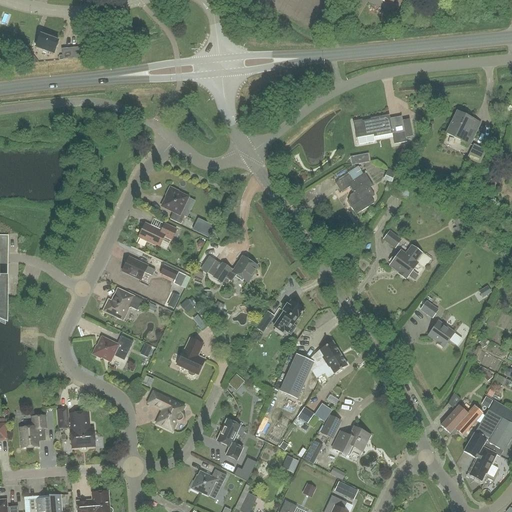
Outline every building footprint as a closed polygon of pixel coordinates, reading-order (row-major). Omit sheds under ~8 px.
[(53,54),(59,41),(40,34),(35,47),(53,54)] [(469,146),(480,123),(457,111),(446,134),(469,146)] [(410,119),(403,120),(402,116),(389,118),(389,115),(370,118),(371,121),(362,123),(361,120),(353,121),(356,138),(374,135),(375,137),(393,134),(395,144),(407,142),(407,138),(413,137),(410,119)] [(474,145),(467,160),(480,166),(487,152),(474,145)] [(349,176),(336,185),(341,192),(350,187),(356,197),(359,196),(362,200),(351,207),(356,215),(375,203),(370,196),(373,193),(369,188),(373,186),(365,173),(363,175),(358,167),(348,174),(349,176)] [(391,183),(396,173),(388,169),(383,180),(391,183)] [(413,193),(399,185),(394,194),(407,202),(413,193)] [(167,197),(162,207),(174,212),(170,219),(181,224),(185,217),(180,214),(188,198),(178,193),(179,192),(170,188),(166,196),(167,197)] [(451,230),(452,233),(462,231),(461,227),(465,226),(463,220),(460,221),(460,219),(452,221),(454,229),(451,230)] [(209,235),(212,225),(198,221),(196,231),(209,235)] [(145,224),(138,238),(159,248),(163,238),(171,242),(176,230),(165,224),(161,231),(145,224)] [(402,241),(390,231),(383,240),(395,250),(402,241)] [(407,278),(417,264),(416,263),(423,254),(412,245),(404,255),(401,252),(396,258),(393,256),(389,261),(392,264),(391,265),(401,273),(399,274),(405,279),(406,277),(407,278)] [(129,258),(122,272),(141,280),(144,273),(152,276),(155,270),(129,258)] [(246,283),(257,268),(243,259),(233,273),(222,265),(214,278),(221,283),(224,278),(230,283),(235,275),(246,283)] [(175,281),(179,272),(165,265),(160,274),(175,281)] [(190,278),(186,276),(179,272),(175,281),(174,283),(185,289),(190,278)] [(483,298),(491,293),(487,287),(479,292),(483,298)] [(138,311),(142,301),(118,289),(112,302),(109,301),(103,311),(117,318),(116,319),(120,320),(121,320),(123,321),(129,308),(131,308),(138,311)] [(172,291),(167,303),(177,308),(182,295),(172,291)] [(194,308),(187,300),(180,306),(187,314),(194,308)] [(439,310),(427,301),(420,310),(433,319),(439,310)] [(300,318),(305,312),(291,302),(283,312),(285,313),(274,329),(282,334),(285,331),(291,335),(297,327),(293,324),(298,317),(300,318)] [(147,310),(154,313),(156,308),(149,305),(147,310)] [(274,316),(267,312),(257,328),(264,332),(274,316)] [(445,348),(454,334),(438,322),(428,335),(438,343),(436,344),(442,349),(444,347),(445,348)] [(127,355),(133,342),(121,336),(117,345),(102,337),(97,347),(96,346),(92,355),(101,359),(101,358),(111,362),(117,350),(127,355)] [(184,350),(177,365),(189,371),(188,373),(189,374),(192,376),(194,376),(195,374),(198,375),(205,360),(197,357),(203,345),(190,339),(185,351),(184,350)] [(312,372),(340,354),(333,343),(319,352),(322,357),(310,362),(298,356),(280,392),(297,401),(311,372),(312,372)] [(148,358),(152,349),(144,345),(140,355),(148,358)] [(334,375),(348,366),(340,354),(312,372),(316,379),(323,375),(322,373),(330,368),(334,375)] [(488,382),(492,378),(487,372),(482,376),(488,382)] [(242,391),(247,379),(236,374),(231,386),(242,391)] [(150,388),(153,380),(144,376),(141,384),(150,388)] [(181,413),(184,407),(153,392),(147,404),(162,411),(156,424),(172,432),(177,422),(179,423),(182,421),(184,418),(183,414),(181,413)] [(468,414),(459,406),(457,404),(461,400),(454,394),(448,405),(455,410),(441,426),(449,434),(455,428),(462,435),(476,421),(479,423),(484,416),(482,414),(483,413),(481,412),(482,412),(476,406),(476,407),(475,406),(468,414)] [(487,397),(484,405),(491,408),(494,400),(487,397)] [(304,408),(298,417),(305,422),(307,424),(314,414),(304,408)] [(511,424),(488,410),(463,452),(477,460),(469,476),(475,478),(476,481),(479,482),(481,481),(482,482),(486,474),(487,474),(487,473),(493,462),(499,465),(502,458),(496,455),(499,448),(500,449),(504,451),(505,449),(511,436),(511,424)] [(67,411),(58,411),(59,428),(68,428),(68,427),(71,427),(71,430),(72,448),(95,447),(94,429),(89,429),(88,413),(70,414),(71,422),(68,423),(67,411)] [(33,427),(20,428),(21,449),(38,448),(37,430),(46,429),(45,416),(32,417),(33,427)] [(330,416),(321,434),(332,440),(341,422),(330,416)] [(226,456),(237,461),(243,449),(232,444),(240,426),(227,420),(217,442),(230,448),(226,456)] [(341,432),(333,448),(349,457),(354,448),(363,452),(369,439),(370,440),(372,436),(372,435),(366,432),(365,433),(355,427),(350,436),(341,432)] [(314,441),(304,460),(313,465),(323,446),(314,441)] [(287,457),(282,469),(293,474),(299,462),(287,457)] [(253,472),(254,467),(243,464),(242,469),(253,472)] [(211,477),(200,472),(195,482),(194,481),(190,489),(199,493),(199,492),(209,497),(216,482),(222,486),(227,476),(215,470),(211,477)] [(335,492),(346,497),(350,488),(339,483),(335,492)] [(312,498),(316,488),(307,484),(303,494),(312,498)] [(239,511),(250,511),(257,498),(248,494),(250,491),(248,490),(249,488),(246,486),(234,510),(239,511)] [(93,501),(77,502),(77,511),(112,511),(112,510),(111,508),(109,508),(108,492),(92,493),(93,501)] [(62,511),(61,495),(49,496),(49,499),(45,500),(45,499),(29,500),(30,511),(62,511)] [(331,511),(347,511),(343,510),(347,503),(332,496),(327,507),(333,510),(331,511)] [(0,500),(0,511),(18,511),(18,507),(7,508),(7,501),(0,500)] [(285,501),(280,511),(294,511),(297,507),(285,501)]
